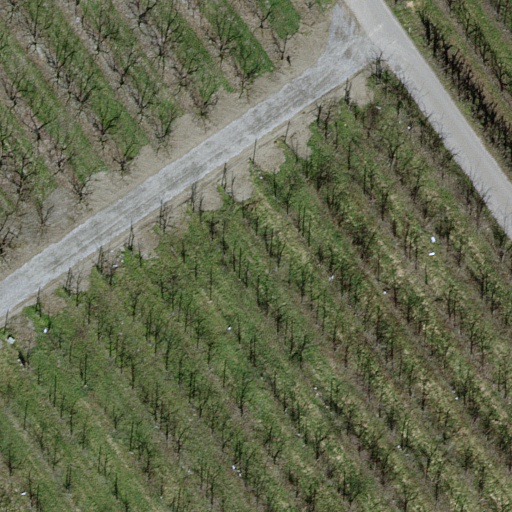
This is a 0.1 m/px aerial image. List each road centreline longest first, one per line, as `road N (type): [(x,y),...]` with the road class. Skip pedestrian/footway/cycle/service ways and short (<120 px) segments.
road 1 (track): [(0,301),(384,37)]
road 2 (unclassified): [(511,220),(358,0)]
